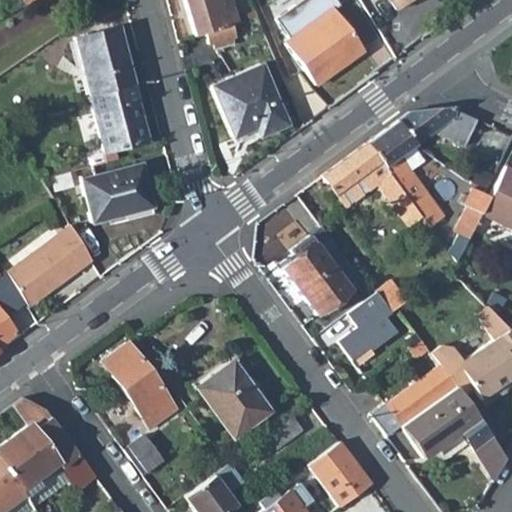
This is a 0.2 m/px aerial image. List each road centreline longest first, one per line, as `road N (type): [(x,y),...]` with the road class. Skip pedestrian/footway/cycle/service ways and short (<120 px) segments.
road 1 (residential): [(206,231),(416,511)]
road 2 (tertiary): [(206,231),(434,62)]
road 3 (residential): [(147,0),(206,231)]
road 4 (tertiary): [(29,358),(206,231)]
road 5 (residential): [(29,358),(141,511)]
